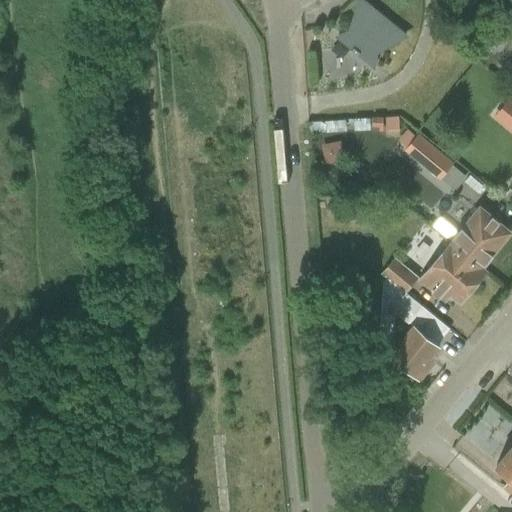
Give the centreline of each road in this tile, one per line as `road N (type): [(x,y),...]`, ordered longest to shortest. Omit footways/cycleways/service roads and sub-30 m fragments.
road 1 (unclassified): [(277,0),(320,507)]
road 2 (unclassified): [(320,507),(354,494),(394,458),(511,315)]
